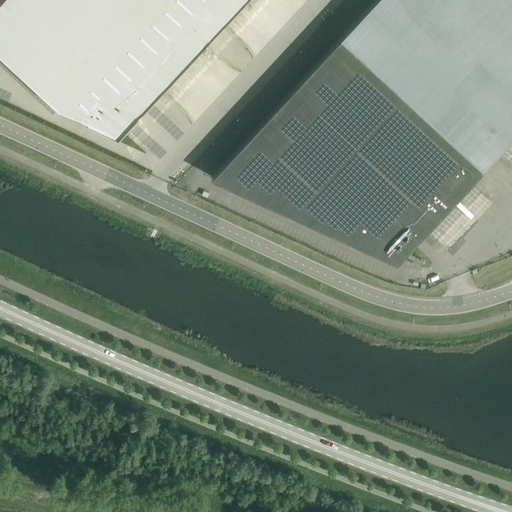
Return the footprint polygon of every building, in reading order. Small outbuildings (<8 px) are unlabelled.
[(0,0),(0,51),(60,108),(89,120),(87,121),(118,135),(135,116),(242,0),(0,0)] [(511,0),(373,0),(341,35),(483,167),(511,136),(511,0)] [(483,167),(341,35),(211,176),(397,261),(483,167)] [(511,198),(495,183),(492,186),(510,203),(511,201),(511,198)] [(468,197),(465,202),(473,209),(477,204),(468,197)]
